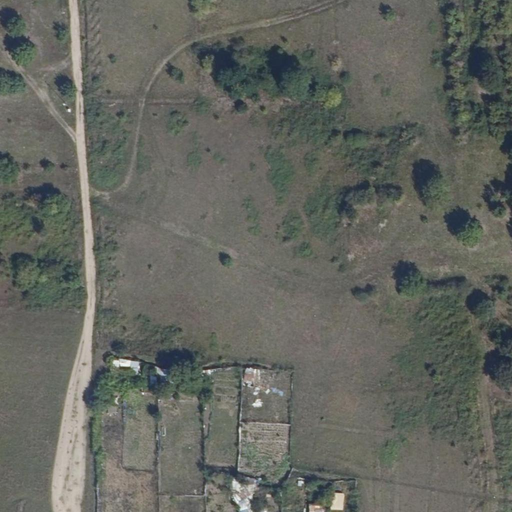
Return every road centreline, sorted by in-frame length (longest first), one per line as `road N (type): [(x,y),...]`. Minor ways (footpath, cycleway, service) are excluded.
road 1 (track): [(70,0),(89,248),(88,389),(73,511)]
road 2 (track): [(473,284),(498,511)]
